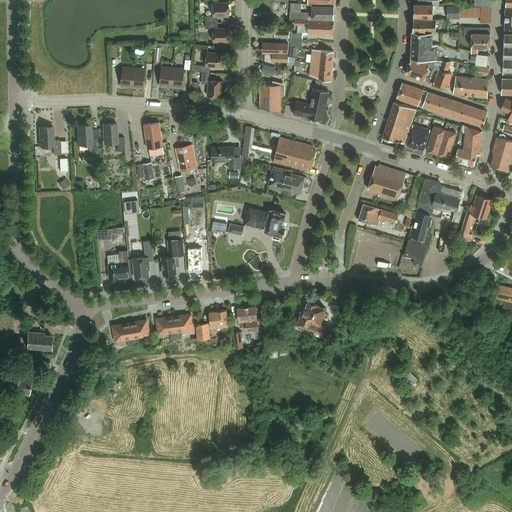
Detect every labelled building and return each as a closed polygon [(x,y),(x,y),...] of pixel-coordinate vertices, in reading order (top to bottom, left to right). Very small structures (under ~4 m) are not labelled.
[(206,22),(218,22),(218,15),(229,15),(229,2),(213,2),(213,15),(206,16),(206,22)] [(301,3),(290,3),(290,11),(301,11),(301,3)] [(433,18),(433,4),(414,3),(414,17),(433,18)] [(295,18),(312,19),(312,17),(334,18),(334,5),(313,4),(312,12),(290,11),(290,18),(295,18)] [(459,17),(459,6),(449,6),(449,17),(451,17),(459,17)] [(436,18),(433,18),(414,17),(413,31),(432,31),(435,32),(436,18)] [(334,20),(312,19),(295,18),(295,24),(299,24),(299,33),(333,34),(334,20)] [(218,22),(206,22),(206,23),(201,23),(201,28),(213,28),(213,42),(230,41),(230,27),(218,27),(218,22)] [(432,45),(432,31),(413,31),(412,44),(441,46),(441,45),(432,45)] [(491,34),(480,33),(472,33),(472,53),(478,54),(478,47),(490,48),(491,34)] [(302,47),(302,40),(302,39),(291,38),(290,56),(297,56),(297,47),(302,47)] [(156,42),(154,60),(158,60),(160,60),(162,43),(156,42)] [(273,52),(273,56),(273,61),(287,61),(288,42),(263,42),(262,52),(273,52)] [(441,46),(412,44),(411,58),(437,60),(437,46),(441,46)] [(511,58),(511,45),(504,45),(503,58),(511,58)] [(320,68),(332,69),(334,52),(313,49),(311,62),(320,63),(320,68)] [(203,71),(210,72),(210,65),(222,66),(223,53),(207,51),(206,65),(198,64),(193,64),(193,70),(197,71),(197,70),(203,71)] [(429,81),(435,63),(430,62),(430,63),(421,60),(420,61),(411,58),(406,74),(414,76),(415,78),(419,79),(421,79),(429,81)] [(511,71),(511,58),(503,58),(503,71),(511,71)] [(460,62),(451,61),(446,61),(443,70),(439,69),(434,83),(446,87),(451,73),(447,72),(449,67),(458,68),(459,64),(460,65),(460,62)] [(331,80),(332,69),(320,68),(320,63),(311,62),(310,74),(318,76),(318,77),(331,80)] [(272,72),(274,65),(265,63),(263,69),(272,72)] [(474,73),(489,75),(489,67),(476,65),(474,73)] [(122,67),(121,85),(132,86),(134,68),(122,67)] [(161,67),(159,85),(171,86),(173,68),(161,67)] [(134,68),(132,86),(144,87),(145,69),(134,68)] [(173,68),(171,86),(183,87),(184,68),(173,68)] [(209,79),(210,72),(203,71),(202,83),(208,83),(207,95),(221,96),(223,80),(209,79)] [(469,95),(471,77),(455,75),(453,93),(469,95)] [(469,95),(487,98),(489,79),(471,77),(469,95)] [(511,78),(503,78),(502,93),(511,93),(511,78)] [(418,105),(419,101),(423,90),(402,83),(396,98),(418,105)] [(261,85),(261,109),(270,109),(270,108),(282,108),(282,95),(286,95),(286,89),(285,89),(282,89),(282,85),(282,84),(261,85)] [(323,120),(329,91),(314,87),(310,104),(296,100),(293,113),(323,120)] [(433,110),(439,95),(428,91),(424,103),(422,107),(433,110)] [(444,114),(449,98),(439,95),(433,110),(444,114)] [(444,114),(455,118),(483,127),(485,119),(462,112),(461,114),(457,112),(460,102),(449,98),(444,114)] [(511,100),(506,98),(500,108),(511,113),(508,119),(509,120),(511,120),(511,100)] [(404,143),(416,108),(394,101),(382,137),(404,143)] [(462,112),(485,119),(488,111),(460,102),(457,112),(461,114),(462,112)] [(149,155),(164,153),(159,122),(144,124),(147,148),(148,148),(149,155)] [(116,123),(103,123),(104,143),(116,142),(117,151),(124,151),(124,137),(117,137),(116,123)] [(99,152),(98,138),(91,138),(91,124),(77,125),(78,144),(91,144),(92,152),(99,152)] [(413,124),(407,145),(424,150),(430,130),(413,124)] [(246,125),(242,156),(248,157),(249,149),(252,127),(246,125)] [(52,126),(39,127),(40,146),(53,145),(53,154),(61,154),(61,153),(60,147),(60,141),(60,140),(53,140),(52,126)] [(438,154),(446,130),(434,126),(427,151),(438,154)] [(461,131),(466,132),(465,149),(463,148),(463,149),(459,148),(455,160),(474,165),(478,154),(480,155),(482,132),(462,126),(461,131)] [(449,158),(457,133),(446,130),(438,154),(449,158)] [(279,136),(276,148),(314,159),(316,150),(312,149),(313,145),(279,136)] [(496,155),(493,166),(508,170),(511,161),(511,160),(511,140),(506,139),(499,137),(498,137),(494,151),(496,155)] [(178,150),(176,151),(180,171),(187,169),(187,170),(197,168),(192,145),(188,146),(187,145),(178,147),(178,150)] [(229,160),(230,168),(240,168),(239,158),(233,158),(233,147),(212,148),(213,161),(229,160)] [(276,148),(273,160),(307,170),(308,166),(311,167),(314,159),(276,148)] [(60,159),(60,171),(68,170),(67,158),(60,159)] [(142,164),(145,176),(145,179),(153,178),(151,163),(142,164)] [(138,177),(145,176),(142,164),(136,165),(138,177)] [(379,166),(375,165),(367,189),(386,195),(385,197),(398,201),(407,173),(379,164),(379,166)] [(278,187),(277,190),(283,192),(284,189),(300,193),(305,178),(286,172),(286,170),(273,166),(268,185),(278,187)] [(181,175),(175,176),(177,188),(179,199),(185,198),(183,187),(184,187),(181,175)] [(59,184),(63,190),(70,184),(65,178),(59,184)] [(430,215),(431,215),(434,206),(455,212),(462,190),(440,185),(440,183),(425,179),(416,211),(417,211),(430,215)] [(467,211),(459,237),(460,237),(470,241),(472,234),(468,233),(474,214),(486,218),(492,199),(477,194),(474,204),(472,204),(469,212),(467,211)] [(192,196),(193,207),(204,207),(204,195),(192,196)] [(363,203),(358,219),(377,225),(379,217),(395,223),(396,219),(398,214),(363,203)] [(268,213),(248,207),(244,222),(264,227),(263,231),(272,234),(271,237),(279,239),(280,236),(281,236),(285,233),(286,230),(284,225),(282,225),(285,213),(269,209),(268,213)] [(407,209),(405,214),(408,215),(414,217),(416,211),(407,209)] [(140,211),(130,212),(131,224),(141,223),(140,211)] [(427,223),(430,215),(417,211),(404,254),(414,257),(413,262),(414,264),(421,266),(423,265),(432,234),(431,234),(434,224),(427,223)] [(408,215),(405,225),(411,227),(414,217),(408,215)] [(227,223),(212,220),(211,229),(225,232),(227,223)] [(243,226),(229,223),(227,231),(241,235),(243,226)] [(169,256),(161,256),(161,258),(159,260),(161,262),(162,274),(176,272),(174,255),(184,254),(182,239),(167,240),(169,256)] [(134,257),(132,257),(134,277),(149,275),(147,260),(153,260),(152,246),(144,246),(143,247),(144,252),(144,256),(134,257)] [(188,272),(202,271),(202,248),(187,248),(188,272)] [(108,263),(107,263),(109,278),(110,278),(111,280),(115,279),(116,277),(127,276),(130,276),(128,260),(129,260),(128,250),(119,251),(120,259),(120,262),(108,263)] [(511,287),(500,285),(497,297),(506,299),(504,306),(511,308),(511,287)] [(315,304),(314,302),(311,301),(310,302),(307,301),(305,308),(302,307),(301,312),(303,313),(303,315),(300,314),(298,320),(295,320),(294,324),(323,333),(325,324),(320,323),(325,307),(315,304)] [(481,324),(484,311),(450,304),(447,316),(460,319),(459,322),(464,323),(464,320),(481,324)] [(246,320),(247,328),(257,327),(255,306),(237,308),(239,321),(246,320)] [(226,309),(209,311),(211,327),(228,325),(226,309)] [(182,336),(182,330),(192,329),(190,313),(174,316),(176,336),(182,336)] [(172,337),(176,336),(174,316),(157,318),(159,333),(171,331),(172,337)] [(130,322),(134,342),(139,341),(138,336),(149,334),(146,319),(130,322)] [(129,343),(134,342),(130,322),(113,325),(116,340),(128,338),(129,343)] [(208,322),(196,323),(198,339),(210,338),(208,322)] [(26,347),(40,348),(50,349),(51,335),(44,334),(43,335),(41,335),(41,332),(27,331),(26,347)] [(241,331),(233,332),(234,347),(243,346),(241,331)] [(410,388),(418,378),(406,367),(397,377),(410,388)] [(17,392),(28,394),(30,378),(19,377),(20,374),(11,373),(8,393),(17,394),(17,392)]
